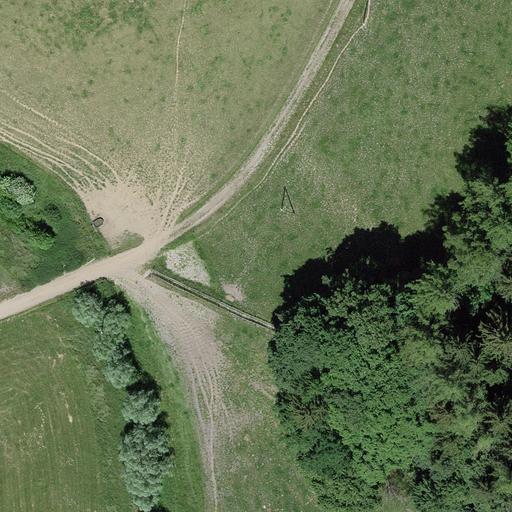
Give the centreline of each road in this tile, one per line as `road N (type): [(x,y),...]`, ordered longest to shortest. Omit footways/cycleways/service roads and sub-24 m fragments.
road 1 (track): [(348,0),(266,149),(215,204),(117,267)]
road 2 (track): [(0,313),(117,267)]
